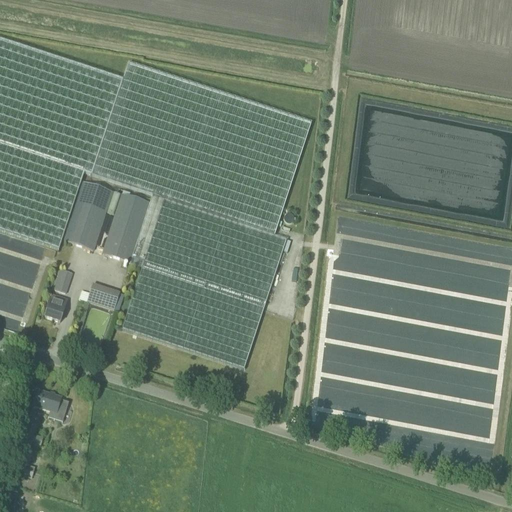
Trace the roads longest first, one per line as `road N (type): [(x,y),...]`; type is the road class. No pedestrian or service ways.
road 1 (unclassified): [(511,501),(0,340)]
road 2 (track): [(292,431),(343,0)]
road 3 (track): [(7,342),(0,511)]
